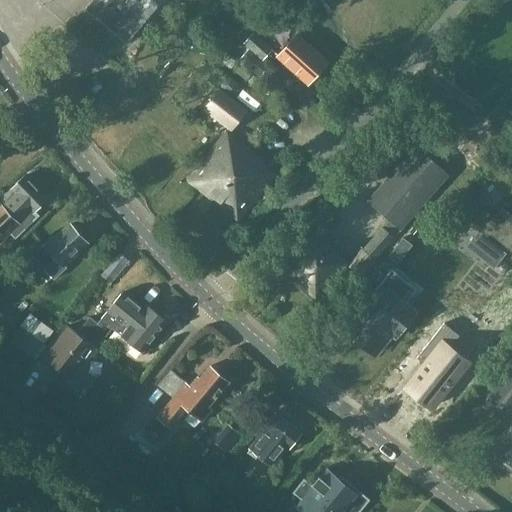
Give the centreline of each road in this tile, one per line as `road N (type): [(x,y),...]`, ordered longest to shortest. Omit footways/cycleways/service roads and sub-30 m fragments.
road 1 (unclassified): [(210,305),(460,0)]
road 2 (tertiary): [(470,511),(210,305)]
road 3 (tertiary): [(210,305),(79,164),(0,57)]
road 4 (residential): [(100,444),(210,305)]
